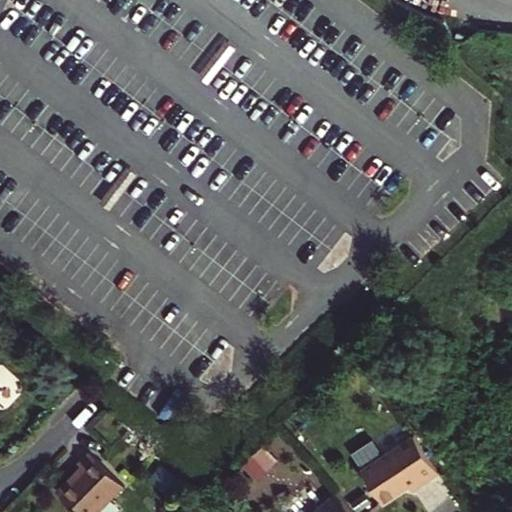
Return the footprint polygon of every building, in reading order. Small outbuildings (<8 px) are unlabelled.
[(265,476),(278,457),(262,446),(249,465),(265,476)] [(77,462),(80,466),(56,491),(77,511),(93,511),(122,483),(89,450),(77,462)] [(409,496),(422,486),(392,452),(344,492),(361,511),(380,511),(405,491),(409,496)] [(361,511),(344,492),(339,486),(320,503),(324,511),(361,511)] [(324,511),(320,503),(309,511),(324,511)]
